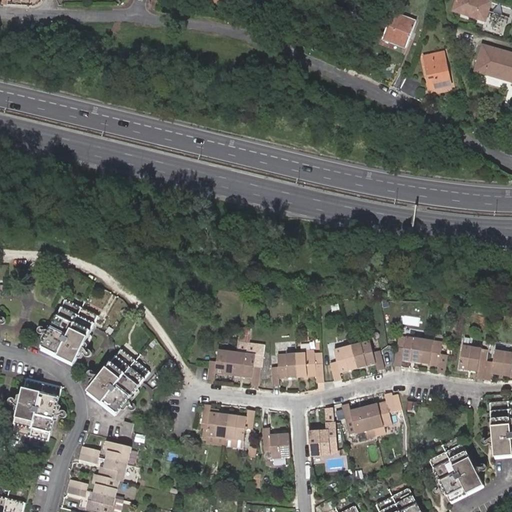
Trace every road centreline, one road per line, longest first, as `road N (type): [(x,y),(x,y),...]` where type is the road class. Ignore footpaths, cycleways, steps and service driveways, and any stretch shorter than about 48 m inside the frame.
road 1 (primary): [(511,201),(348,179),(0,96)]
road 2 (primary): [(0,127),(350,210),(511,232)]
road 3 (residential): [(135,15),(299,53),(511,161)]
road 4 (track): [(189,387),(178,352),(125,291),(65,262),(0,257)]
road 5 (residential): [(297,402),(409,376),(511,388)]
road 6 (residential): [(0,10),(135,15)]
